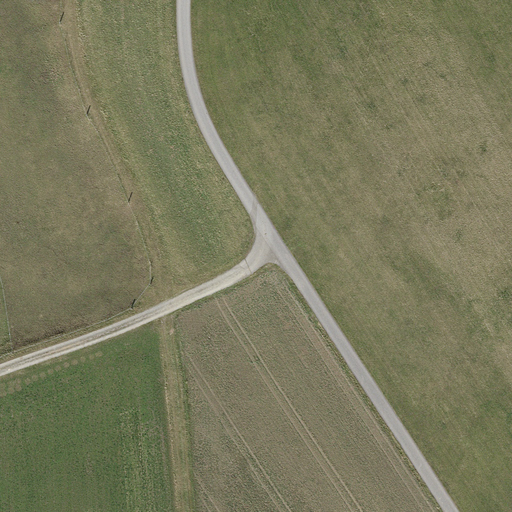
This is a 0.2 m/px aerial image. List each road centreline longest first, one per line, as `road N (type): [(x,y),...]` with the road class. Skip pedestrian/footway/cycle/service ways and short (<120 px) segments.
road 1 (track): [(453,511),(203,121),(184,51),(183,0)]
road 2 (track): [(275,240),(226,281),(0,369)]
road 3 (track): [(165,307),(188,511)]
